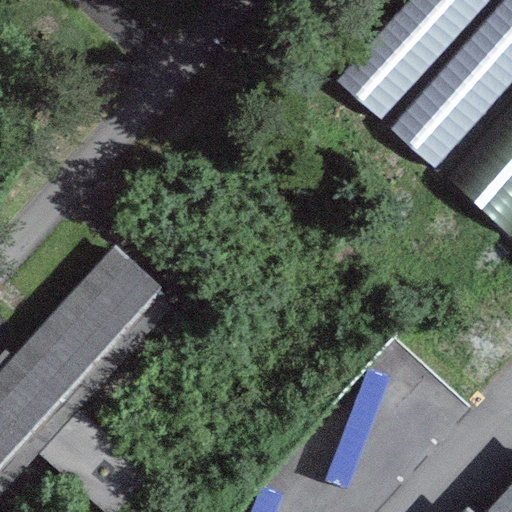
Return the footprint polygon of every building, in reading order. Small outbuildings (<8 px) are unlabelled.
[(511,0),(405,0),(339,70),(439,164),(511,86),(511,0)] [(0,490),(37,450),(77,405),(169,303),(152,288),(157,282),(113,242),(14,353),(4,344),(0,349),(0,490)] [(497,367),(511,351),(511,269),(456,328),(497,367)] [(373,511),(481,392),(396,317),(222,511),(373,511)] [(115,511),(152,472),(77,405),(37,450),(106,511),(115,511)] [(511,511),(511,476),(481,510),(466,497),(452,511),(511,511)]
